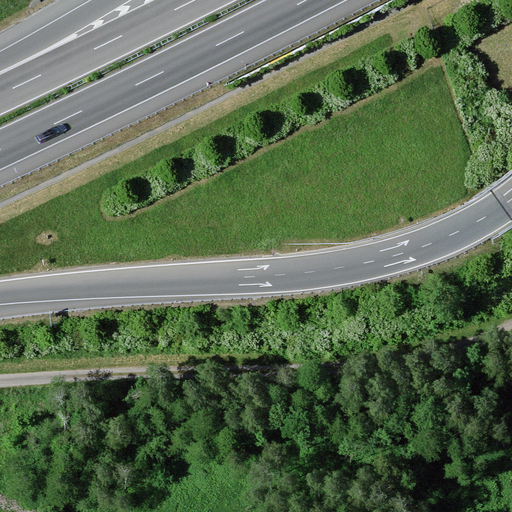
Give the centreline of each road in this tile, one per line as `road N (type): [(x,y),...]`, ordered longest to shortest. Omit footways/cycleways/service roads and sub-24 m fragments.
road 1 (motorway): [(0,293),(368,262),(455,233),(511,198)]
road 2 (track): [(511,327),(391,363),(0,380)]
road 3 (motorway): [(0,149),(306,0)]
road 4 (motorway): [(194,0),(0,94)]
road 5 (motorway): [(110,0),(0,64)]
